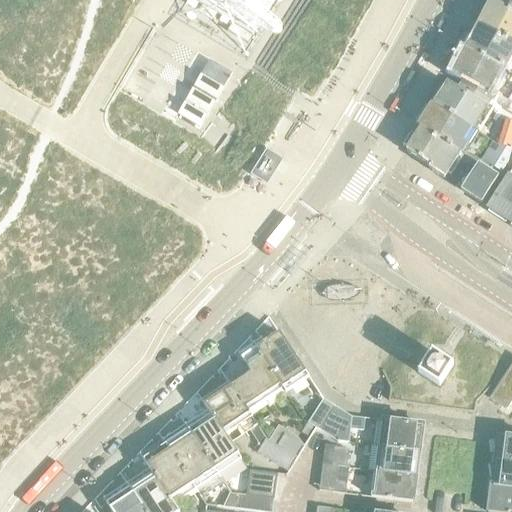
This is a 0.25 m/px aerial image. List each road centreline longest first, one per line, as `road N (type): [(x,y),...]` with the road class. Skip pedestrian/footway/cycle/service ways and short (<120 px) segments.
road 1 (tertiary): [(22,511),(228,298),(340,165)]
road 2 (tertiary): [(340,165),(431,0)]
road 3 (residential): [(412,232),(423,277),(511,337)]
road 4 (tertiary): [(412,232),(511,300)]
